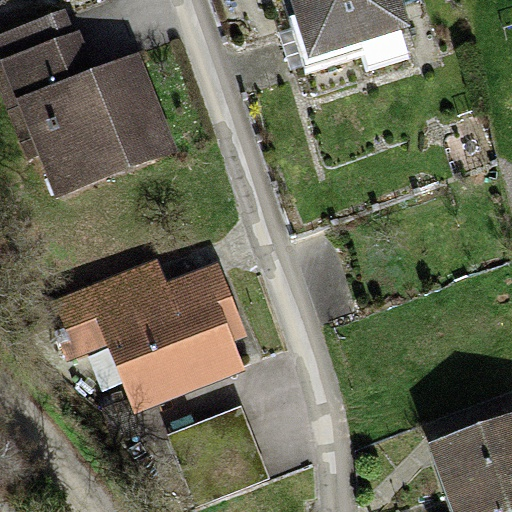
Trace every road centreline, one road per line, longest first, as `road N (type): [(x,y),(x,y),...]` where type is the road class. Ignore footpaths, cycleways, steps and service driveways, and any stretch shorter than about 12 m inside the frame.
road 1 (residential): [(327,511),(312,400),(176,0)]
road 2 (unclassified): [(94,511),(0,385)]
